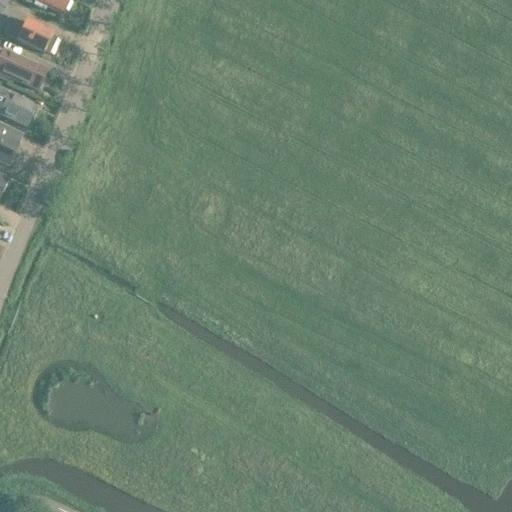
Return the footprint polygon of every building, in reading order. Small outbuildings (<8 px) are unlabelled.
[(22,0),(33,5),(32,5),(45,12),(47,7),(63,15),(69,0),(22,0)] [(12,19),(5,34),(18,40),(18,41),(45,54),(46,52),(52,55),(59,39),(54,36),(55,34),(26,21),(25,25),(12,19)] [(16,56),(2,50),(0,54),(0,72),(4,75),(38,91),(48,70),(16,56)] [(0,115),(28,128),(37,108),(5,93),(0,90),(0,115)] [(0,161),(10,167),(11,164),(13,164),(15,164),(17,163),(19,161),(20,160),(20,159),(21,157),(21,155),(21,153),(20,152),(20,150),(19,149),(18,149),(19,146),(0,137),(0,135),(4,126),(0,124),(0,161)] [(0,175),(0,197),(9,179),(0,175)]
